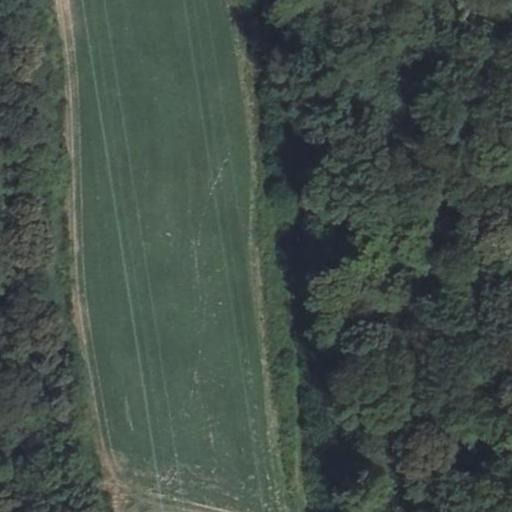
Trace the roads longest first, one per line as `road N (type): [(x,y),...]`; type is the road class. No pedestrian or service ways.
road 1 (track): [(308,511),(227,0)]
road 2 (track): [(349,0),(326,97),(305,255),(301,484)]
road 3 (track): [(220,511),(99,488),(31,511)]
